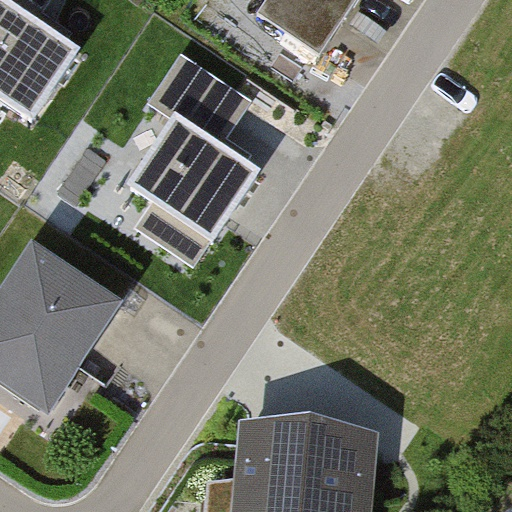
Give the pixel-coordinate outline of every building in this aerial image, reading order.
[(0,0),(0,103),(34,126),(80,57),(33,26),(50,0),(0,0)] [(366,0),(275,0),(267,14),(329,56),(366,0)] [(175,126),(133,188),(213,243),(258,178),(247,170),(254,160),(229,143),(253,108),(183,60),(150,108),(175,126)] [(37,263),(0,317),(0,376),(47,408),(112,313),(37,263)] [(364,511),(371,443),(251,432),(243,511),(364,511)]
